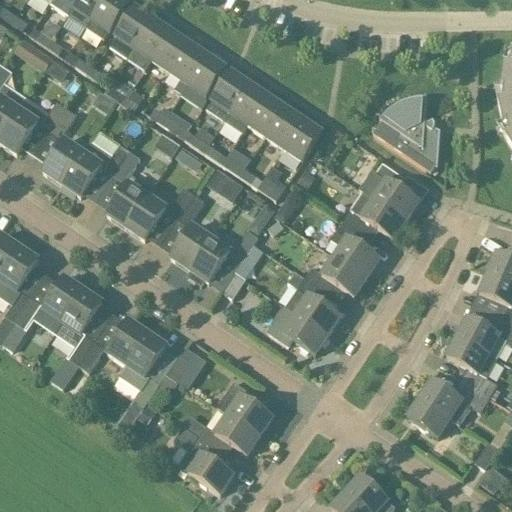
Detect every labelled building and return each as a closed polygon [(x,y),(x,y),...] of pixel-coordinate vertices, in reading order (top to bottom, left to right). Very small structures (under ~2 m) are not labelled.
[(39,0),(52,8),(56,0),(39,0)] [(70,20),(83,0),(56,0),(52,8),(70,20)] [(109,0),(83,0),(70,20),(87,32),(109,0)] [(106,45),(110,38),(130,9),(116,0),(109,0),(87,32),(106,45)] [(12,29),(17,21),(6,13),(1,21),(12,29)] [(111,48),(130,61),(154,25),(135,13),(111,48)] [(17,21),(12,29),(23,36),(28,28),(17,21)] [(172,37),(154,25),(130,61),(148,73),(152,66),(172,37)] [(48,53),(53,45),(42,37),(37,45),(48,53)] [(190,49),(172,37),(152,66),(170,78),(190,49)] [(60,87),(69,74),(22,43),(14,56),(60,87)] [(53,45),(48,53),(59,60),(64,52),(53,45)] [(208,61),(190,49),(170,78),(182,86),(177,92),(184,97),(208,61)] [(511,52),(505,50),(500,89),(494,89),(503,125),(497,127),(511,150),(511,161),(511,162),(511,52)] [(226,74),(208,61),(184,97),(182,99),(203,113),(209,104),(207,103),(226,74)] [(87,79),(92,72),(81,64),(76,72),(87,79)] [(13,78),(3,71),(0,75),(0,144),(26,105),(5,90),(13,78)] [(92,72),(87,79),(98,87),(103,79),(92,72)] [(208,113),(226,125),(250,90),(232,78),(212,106),(208,113)] [(268,102),(250,90),(226,125),(244,137),(249,131),(268,102)] [(123,111),(128,103),(117,96),(111,103),(123,111)] [(286,114),(268,102),(249,131),(267,143),(286,114)] [(380,125),(382,126),(373,139),(431,178),(436,172),(438,173),(440,136),(435,132),(435,128),(433,125),(428,127),(425,126),(427,102),(423,102),(419,102),(415,102),(412,103),(408,104),(404,105),(400,107),(397,109),(394,111),(391,113),(388,116),(385,118),(382,121),(380,125)] [(128,103),(123,111),(134,118),(139,111),(128,103)] [(37,130),(50,139),(67,114),(57,107),(48,120),(26,105),(0,144),(0,147),(17,160),(37,130)] [(156,114),(151,122),(162,130),(168,121),(171,116),(165,111),(161,117),(156,114)] [(77,121),(67,114),(50,139),(60,145),(77,121)] [(304,126),(286,114),(267,143),(284,155),(304,126)] [(174,138),(179,129),(168,121),(162,130),(174,138)] [(322,139),(304,126),(284,155),(303,167),(322,139)] [(196,140),(190,149),(204,158),(209,150),(215,141),(202,131),(196,140)] [(43,177),(62,190),(84,158),(65,145),(43,177)] [(90,148),(84,158),(62,190),(81,202),(102,171),(106,173),(104,175),(114,182),(131,157),(120,151),(112,163),(90,148)] [(221,158),(209,150),(204,158),(216,166),(221,158)] [(131,157),(114,182),(124,189),(141,164),(131,157)] [(240,183),(246,174),(235,167),(229,175),(240,183)] [(360,195),(363,197),(406,226),(419,207),(401,195),(407,185),(383,169),(376,179),(372,177),(360,195)] [(205,190),(231,207),(241,192),(216,174),(205,190)] [(251,190),(257,182),(246,174),(240,183),(251,190)] [(107,220),(126,233),(148,201),(152,194),(130,180),(125,187),(128,189),(107,220)] [(272,193),(276,187),(267,181),(263,186),(258,194),(277,207),(282,199),(272,193)] [(168,218),(178,225),(194,201),(184,194),(168,218)] [(393,245),(406,226),(363,197),(344,226),(368,243),(375,233),(393,245)] [(166,214),(148,201),(126,233),(145,246),(166,214)] [(205,207),(194,201),(178,225),(188,232),(205,207)] [(260,209),(247,235),(259,241),(272,214),(260,209)] [(342,252),(335,262),(367,284),(380,265),(362,253),(368,243),(344,226),(331,245),(342,252)] [(171,263),(190,276),(212,244),(193,231),(171,263)] [(242,268),(259,244),(248,237),(232,261),(242,268)] [(0,241),(0,282),(20,253),(1,240),(0,241)] [(230,257),(212,244),(190,276),(209,289),(230,257)] [(20,253),(0,282),(0,302),(12,311),(20,299),(17,297),(34,272),(39,266),(20,253)] [(488,279),(511,289),(511,264),(497,259),(488,279)] [(354,303),(367,284),(335,262),(323,280),(312,273),(305,284),(329,301),(336,291),(354,303)] [(222,298),(233,305),(246,285),(236,277),(222,298)] [(507,311),(501,325),(511,330),(511,289),(488,279),(480,300),(507,311)] [(45,313),(31,304),(15,329),(25,335),(34,323),(55,338),(84,296),(65,283),(45,313)] [(285,313),(287,314),(328,342),(341,323),(323,311),(329,301),(305,284),(285,313)] [(84,296),(55,338),(77,352),(69,365),(79,372),(96,347),(82,338),(103,309),(84,296)] [(15,329),(31,304),(21,297),(20,299),(12,311),(5,322),(15,329)] [(328,342),(287,314),(284,316),(282,319),(280,321),(277,326),(276,329),(275,332),(270,340),(291,354),(295,347),(315,360),(328,342)] [(468,324),(457,343),(496,364),(506,346),(511,348),(511,330),(501,325),(494,338),(468,324)] [(107,358),(126,371),(148,339),(129,326),(107,358)] [(149,340),(148,339),(126,371),(119,381),(141,395),(133,408),(143,415),(160,390),(147,381),(167,352),(163,349),(165,346),(151,336),(149,340)] [(470,376),(463,388),(489,404),(497,390),(486,383),(496,364),(457,343),(447,363),(470,376)] [(106,354),(96,347),(79,372),(89,378),(106,354)] [(180,360),(166,381),(177,388),(190,368),(180,360)] [(77,371),(65,391),(74,397),(86,376),(77,371)] [(433,386),(420,405),(450,425),(459,431),(471,413),(481,419),(489,404),(463,388),(455,401),(433,386)] [(228,421),(260,442),(273,423),(241,402),(240,403),(230,396),(218,413),(228,420),(228,421)] [(438,443),(450,425),(420,405),(408,423),(438,443)] [(205,431),(198,442),(222,459),(229,449),(247,461),(260,442),(228,421),(216,439),(205,431)] [(215,469),(222,459),(198,442),(184,433),(175,447),(189,457),(179,472),(189,479),(188,479),(220,501),(233,481),(215,469)] [(499,456),(488,449),(475,468),(485,476),(499,456)] [(361,482),(346,498),(360,511),(393,511),(378,498),(382,494),(367,480),(363,483),(361,482)] [(360,511),(346,498),(333,511),(360,511)]
